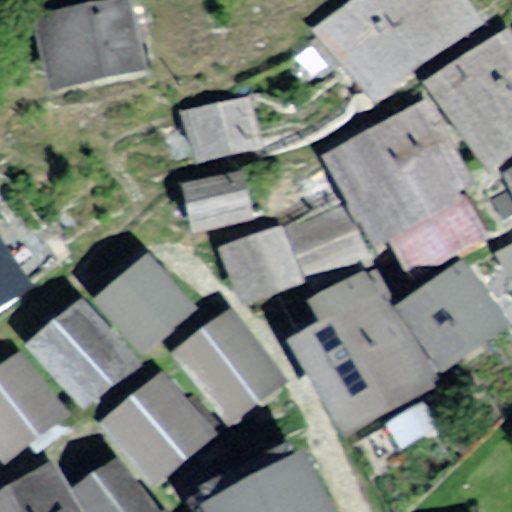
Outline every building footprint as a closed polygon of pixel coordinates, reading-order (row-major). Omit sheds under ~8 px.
[(54,93),(148,78),(135,0),(98,0),(40,9),(54,93)] [(366,0),(324,29),(374,101),(480,28),(461,0),(366,0)] [(435,87),(497,175),(511,164),(511,43),(507,36),(435,87)] [(196,107),(204,156),(260,147),(252,98),(196,107)] [(335,154),(383,237),(471,186),(423,103),(335,154)] [(250,215),(240,178),(190,191),(199,228),(250,215)] [(485,228),(467,197),(400,235),(418,266),(485,228)] [(341,199),(292,220),(317,275),(365,254),(341,199)] [(225,245),(246,305),(304,284),(282,225),(225,245)] [(0,227),(0,296),(33,273),(0,227)] [(102,300),(147,357),(200,316),(154,258),(102,300)] [(404,309),(450,372),(511,328),(465,265),(404,309)] [(301,348),(348,433),(432,388),(372,279),(323,306),(336,329),(301,348)] [(137,363),(85,300),(35,340),(87,404),(137,363)] [(181,357),(234,427),(291,384),(237,314),(181,357)] [(0,370),(0,449),(9,461),(72,415),(26,352),(0,370)] [(106,427),(161,488),(219,436),(164,376),(106,427)] [(435,420),(425,400),(393,417),(403,436),(435,420)] [(332,511),(307,461),(217,505),(220,511),(332,511)] [(147,511),(118,469),(80,494),(92,511),(147,511)] [(78,511),(55,473),(0,506),(0,511),(78,511)]
